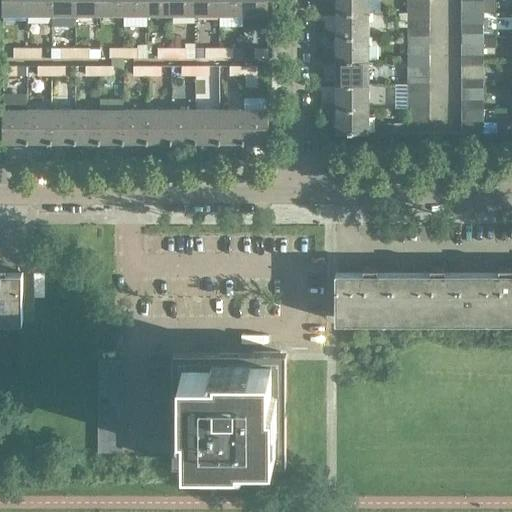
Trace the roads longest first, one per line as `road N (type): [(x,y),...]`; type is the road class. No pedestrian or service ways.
road 1 (residential): [(0,189),(294,189)]
road 2 (residential): [(342,194),(342,247),(511,255)]
road 3 (residential): [(294,189),(288,0)]
road 4 (residential): [(342,194),(511,191)]
